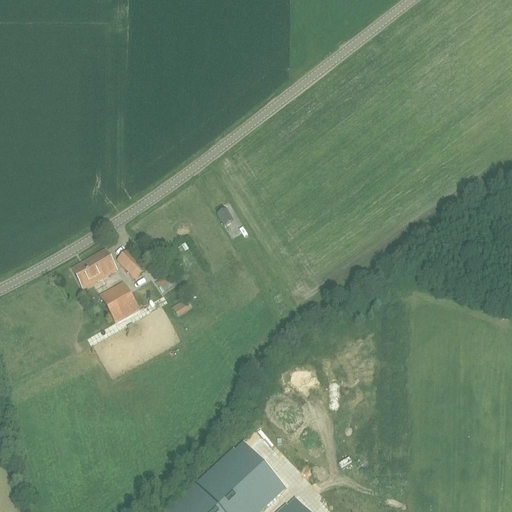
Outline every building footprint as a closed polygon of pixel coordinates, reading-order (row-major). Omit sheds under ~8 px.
[(223,227),(233,221),(227,209),(216,215),(223,227)] [(136,281),(147,270),(128,250),(116,261),(136,281)] [(83,290),(116,271),(105,251),(71,270),(83,290)] [(161,279),(168,274),(172,272),(168,266),(157,272),(161,279)] [(169,275),(155,284),(163,295),(176,285),(169,275)] [(115,324),(139,311),(123,283),(99,296),(115,324)] [(178,318),(192,309),(186,299),(171,308),(178,318)] [(259,511),(285,489),(242,442),(166,511),(259,511)] [(305,511),(294,499),(279,511),(305,511)]
